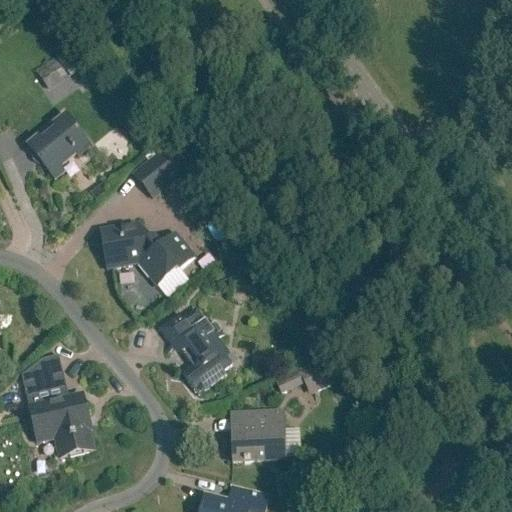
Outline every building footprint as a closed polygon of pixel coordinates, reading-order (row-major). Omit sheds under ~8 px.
[(56,60),(35,74),(49,95),(69,80),(71,82),(91,69),(78,48),(57,62),(56,60)] [(78,161),(91,150),(77,132),(67,119),(27,151),(38,164),(55,184),(65,176),(60,170),(75,158),(78,161)] [(170,164),(161,153),(132,178),(154,203),(191,172),(178,156),(170,164)] [(180,274),(195,262),(175,238),(160,251),(158,248),(155,248),(138,228),(101,234),(108,274),(138,269),(157,291),(179,272),(180,274)] [(249,272),(234,269),(232,281),(247,284),(249,272)] [(223,375),(232,369),(223,357),(227,354),(218,342),(224,338),(215,326),(210,330),(201,318),(198,321),(193,314),(183,322),(179,318),(159,333),(173,353),(178,350),(191,369),(181,376),(198,400),(226,379),(223,375)] [(322,360),(274,384),(282,399),(305,387),(310,399),(335,387),(322,360)] [(43,365),(22,381),(24,391),(64,382),(59,361),(43,365)] [(60,463),(94,455),(88,433),(91,432),(83,399),(29,412),(37,445),(55,441),(60,463)] [(232,466),(287,464),(284,417),(250,419),(251,434),(231,435),(232,466)] [(266,511),(270,499),(231,490),(228,505),(204,500),(201,511),(266,511)]
